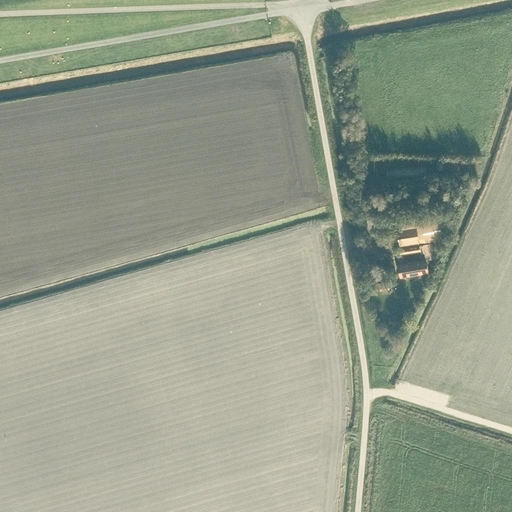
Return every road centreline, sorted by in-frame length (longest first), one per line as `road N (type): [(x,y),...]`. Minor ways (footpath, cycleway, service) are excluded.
road 1 (unclassified): [(357,511),(365,377),(302,9)]
road 2 (unclassified): [(0,60),(302,9)]
